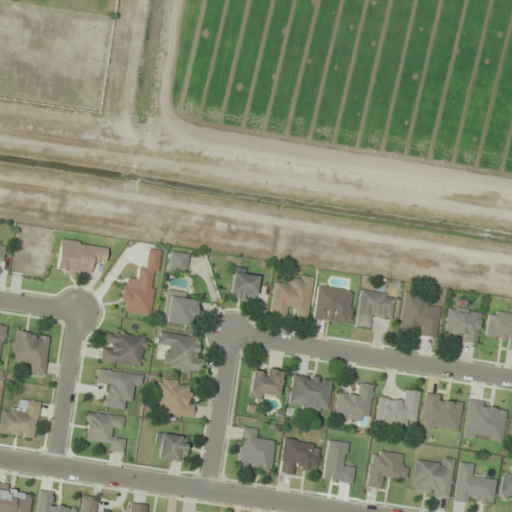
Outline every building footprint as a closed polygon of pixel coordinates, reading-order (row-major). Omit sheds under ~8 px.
[(90,277),(92,262),(104,264),(107,246),(60,238),(55,271),(90,277)] [(152,315),(159,250),(148,249),(145,267),(138,267),(137,278),(124,277),(120,312),(152,315)] [(169,272),(187,272),(187,252),(169,252),(169,272)] [(259,272),(234,268),(229,298),(254,302),(259,272)] [(313,276),(294,274),(292,284),(274,282),(270,312),(308,317),(313,276)] [(191,326),(196,295),(167,290),(162,320),(191,326)] [(391,320),(394,293),(359,290),(355,325),(372,327),(373,318),(391,320)] [(398,331),(408,333),(409,325),(418,326),(417,335),(436,338),(440,306),(421,304),(422,294),(403,291),(398,331)] [(476,343),(480,310),(447,305),(444,328),(455,330),(454,340),(476,343)] [(511,349),(511,306),(509,306),(508,316),(487,314),(485,336),(504,337),(503,348),(511,349)] [(49,335),(16,330),(12,359),(31,362),(30,372),(44,374),(49,335)] [(146,336),(103,330),(99,361),(142,367),(146,336)] [(197,336),(159,331),(158,343),(167,344),(164,367),(201,372),(203,358),(194,357),(197,336)] [(142,374),(97,368),(95,384),(104,385),(101,405),(127,409),(130,384),(140,385),(142,374)] [(279,398),(279,369),(250,369),(250,398),(279,398)] [(331,378),(292,373),(288,406),(327,411),(331,378)] [(156,412),(191,417),(194,399),(186,398),(188,382),(160,378),(159,388),(150,386),(148,401),(157,402),(156,412)] [(372,384),(358,382),(357,392),(337,389),(334,418),(368,422),(372,384)] [(420,391),(399,388),(398,397),(379,395),(374,422),(405,427),(406,419),(415,420),(420,391)] [(462,397),(423,393),(419,428),(458,432),(462,397)] [(40,401),(20,398),(18,408),(3,405),(0,422),(0,433),(34,438),(40,401)] [(462,437),(501,442),(505,412),(496,411),(497,402),(467,399),(462,437)] [(126,416),(88,411),(84,438),(104,441),(103,449),(123,452),(124,438),(114,437),(115,424),(125,426),(126,416)] [(257,428),(242,426),(237,466),(270,471),(274,440),(255,438),(257,428)] [(154,458),(184,461),(187,436),(156,433),(154,458)] [(297,467),(317,470),(320,443),(283,438),(279,473),(296,475),(297,467)] [(401,454),(371,449),(365,485),(384,488),(386,479),(405,481),(407,464),(399,463),(401,454)] [(448,498),(454,459),(442,457),(441,465),(415,462),(410,493),(448,498)] [(453,501),(493,505),(496,477),(475,475),(477,464),(457,462),(453,501)] [(511,466),(510,476),(501,475),(499,496),(511,497),(511,466)] [(0,511),(29,511),(31,495),(9,492),(10,484),(0,483),(0,511)] [(74,511),(75,507),(51,504),(52,492),(39,490),(35,511),(74,511)]
